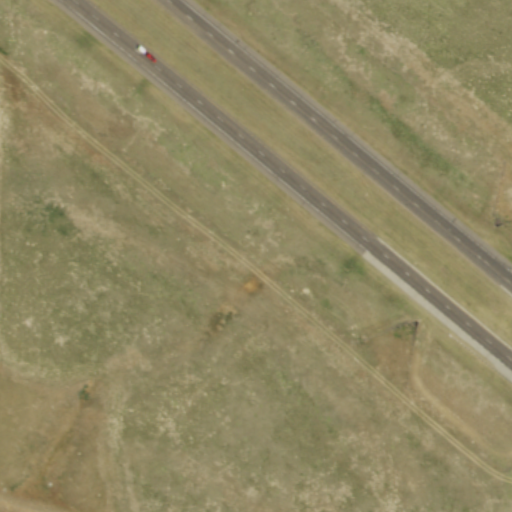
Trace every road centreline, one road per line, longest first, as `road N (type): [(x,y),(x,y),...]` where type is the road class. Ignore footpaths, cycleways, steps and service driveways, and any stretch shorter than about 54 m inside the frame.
road 1 (motorway): [(71,0),(511,361)]
road 2 (motorway): [(511,285),(160,0)]
